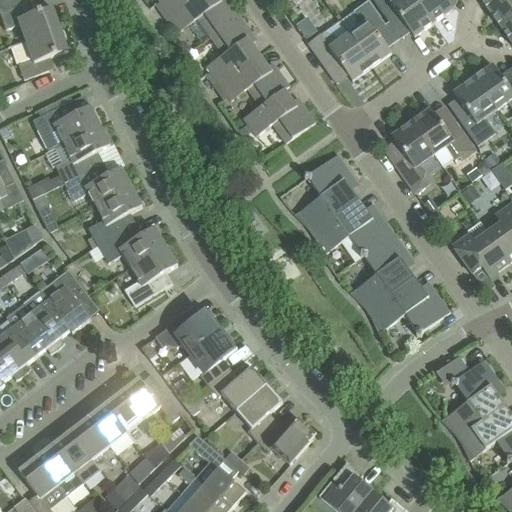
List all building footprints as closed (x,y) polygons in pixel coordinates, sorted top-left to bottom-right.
[(0,0),(0,14),(25,7),(23,0),(0,0)] [(164,19),(191,0),(157,0),(162,6),(157,10),(164,19)] [(211,39),(239,19),(226,0),(225,0),(221,3),(218,0),(191,0),(164,19),(171,29),(175,26),(181,33),(198,21),(211,39)] [(414,39),(434,25),(415,0),(371,0),(391,28),(401,21),(414,39)] [(415,0),(434,25),(453,11),(445,0),(415,0)] [(511,0),(479,0),(505,35),(511,30),(511,0)] [(386,28),(375,11),(368,3),(339,24),(372,70),(391,56),(376,35),(386,28)] [(25,7),(0,14),(0,15),(6,32),(20,26),(27,44),(61,32),(53,10),(29,18),(25,7)] [(214,90),(260,58),(248,41),(253,38),(239,19),(211,39),(224,57),(207,69),(210,74),(205,77),(214,90)] [(308,39),(316,34),(308,22),(300,28),(308,39)] [(352,84),(372,70),(339,24),(308,46),(326,71),(337,63),(352,84)] [(27,44),(13,48),(19,66),(18,66),(24,83),(49,73),(45,62),(68,54),(61,32),(27,44)] [(261,110),(285,93),(284,92),(289,89),(276,70),(271,74),(260,58),(214,90),(223,103),(228,99),(231,104),(248,92),(260,109),(261,110)] [(511,82),(507,86),(493,67),(473,81),(496,113),(507,105),(511,112),(511,82)] [(488,119),(496,113),(473,81),(454,95),(468,114),(458,121),(477,149),(499,134),(488,119)] [(273,127),(275,129),(286,145),(315,125),(301,105),(296,109),(285,93),(261,110),(260,109),(244,121),(256,139),(273,127)] [(55,151),(100,129),(91,109),(73,118),(67,106),(33,123),(41,141),(57,133),(64,147),(55,151)] [(431,111),(411,125),(434,157),(446,149),(453,160),(454,160),(458,157),(460,159),(473,150),(454,122),(444,129),(431,111)] [(411,125),(392,139),(407,159),(395,168),(415,196),(430,185),(418,169),(434,157),(411,125)] [(64,186),(98,169),(93,158),(110,149),(100,129),(55,151),(62,165),(55,169),(64,186)] [(311,236),(359,202),(348,187),(356,182),(338,157),(310,177),(306,177),(305,181),(309,182),(322,199),(295,218),(307,231),(311,236)] [(503,166),(492,173),(498,181),(509,174),(503,166)] [(96,209),(132,190),(121,170),(104,180),(98,169),(64,186),(73,204),(89,195),(96,209)] [(7,212),(24,203),(15,185),(3,190),(0,183),(0,201),(2,201),(7,212)] [(98,249),(131,230),(125,219),(142,209),(132,190),(96,209),(103,223),(88,231),(92,239),(89,241),(94,250),(89,253),(89,254),(98,249)] [(39,214),(50,208),(44,196),(33,202),(39,214)] [(361,260),(394,236),(377,212),(370,218),(359,202),(311,236),(315,242),(323,258),(350,239),(361,255),(361,260)] [(500,222),(486,232),(510,266),(511,263),(511,206),(497,217),(500,222)] [(33,248),(43,241),(36,227),(26,232),(33,248)] [(131,271),(166,249),(154,230),(138,241),(131,230),(98,249),(89,254),(95,264),(104,259),(108,266),(123,257),(131,271)] [(469,237),(453,248),(473,277),(482,270),(491,283),(499,277),(497,274),(500,272),(510,266),(486,232),(473,242),(469,237)] [(367,314),(415,281),(404,265),(411,260),(394,236),(361,260),(365,261),(377,277),(350,296),(363,309),(367,314)] [(139,284),(125,293),(135,309),(168,289),(161,278),(178,268),(166,249),(131,271),(139,284)] [(20,267),(25,274),(42,262),(37,255),(20,267)] [(7,286),(25,274),(20,267),(12,272),(2,279),(7,286)] [(89,299),(77,283),(68,272),(53,284),(61,294),(48,303),(71,333),(70,334),(72,336),(91,322),(79,307),(89,299)] [(422,335),(428,331),(450,315),(433,291),(426,296),(415,281),(367,314),(371,320),(379,336),(405,317),(417,334),(416,338),(421,339),(422,335)] [(71,333),(48,303),(40,293),(23,306),(58,352),(61,349),(64,346),(60,341),(70,334),(71,333)] [(55,354),(58,352),(23,306),(6,319),(14,330),(37,359),(47,351),(51,356),(55,354)] [(191,357),(223,333),(210,314),(192,327),(186,318),(156,340),(163,349),(166,347),(177,349),(182,345),(191,357)] [(26,367),(37,359),(14,330),(0,340),(0,347),(24,378),(27,376),(30,373),(26,367)] [(209,390),(228,374),(220,364),(237,352),(223,333),(191,357),(204,375),(200,378),(209,390)] [(141,351),(148,361),(156,356),(148,345),(141,351)] [(21,381),(24,378),(0,347),(0,382),(3,386),(3,385),(13,378),(17,382),(21,381)] [(502,387),(485,363),(469,374),(459,359),(436,376),(441,383),(452,385),(451,387),(456,388),(468,405),(441,423),(454,436),(458,442),(505,408),(494,393),(502,387)] [(236,414),(267,387),(252,370),(236,384),(228,374),(209,390),(218,400),(222,397),(236,414)] [(157,385),(148,392),(139,380),(122,394),(144,422),(160,410),(172,425),(182,417),(157,385)] [(258,446),(275,429),(266,419),(282,405),(267,387),(236,414),(251,431),(247,434),(258,446)] [(185,408),(192,403),(185,393),(178,399),(185,408)] [(127,436),(144,422),(122,394),(105,407),(127,436)] [(192,403),(185,408),(192,418),(199,412),(192,403)] [(109,449),(127,436),(105,407),(87,420),(109,449)] [(507,466),(511,462),(511,417),(505,408),(458,442),(461,447),(469,463),(496,445),(508,461),(507,466)] [(93,462),(109,449),(87,420),(70,433),(101,473),(93,462)] [(290,468),(308,447),(317,437),(299,421),(285,437),(275,429),(258,446),(270,456),(272,453),(290,468)] [(84,486),(101,473),(70,433),(53,446),(75,475),(84,486)] [(160,444),(169,455),(178,446),(170,437),(160,444)] [(232,468),(212,451),(198,438),(189,448),(218,473),(204,489),(230,511),(231,511),(246,496),(224,476),(232,468)] [(163,462),(169,455),(160,444),(144,457),(148,464),(155,470),(163,462)] [(67,499),(84,486),(75,475),(53,446),(36,460),(67,499)] [(234,469),(240,462),(231,454),(225,461),(234,469)] [(148,464),(144,457),(143,456),(137,461),(143,467),(140,470),(137,467),(128,475),(139,487),(146,479),(155,470),(148,464)] [(66,500),(67,499),(36,460),(19,473),(36,496),(27,503),(34,511),(74,511),(75,511),(66,500)] [(165,483),(176,472),(182,467),(176,461),(159,477),(165,483)] [(234,469),(243,477),(249,470),(240,462),(234,469)] [(511,511),(511,462),(507,466),(511,466),(511,490),(497,502),(506,511),(511,511)] [(333,511),(359,511),(373,495),(359,483),(363,478),(347,465),(319,500),(333,511)] [(185,469),(179,476),(188,485),(195,478),(185,469)] [(150,499),(165,483),(159,477),(143,492),(147,496),(150,499)] [(140,489),(134,495),(128,489),(119,497),(126,504),(141,490),(140,489)] [(198,511),(230,511),(204,489),(190,505),(198,511)] [(147,496),(143,492),(141,490),(126,504),(132,511),(147,496)] [(403,511),(391,502),(388,506),(373,495),(359,511),(403,511)] [(117,511),(126,504),(119,497),(111,506),(117,511)] [(33,511),(25,502),(14,511),(15,511),(33,511)] [(102,511),(94,503),(85,511),(102,511)]
